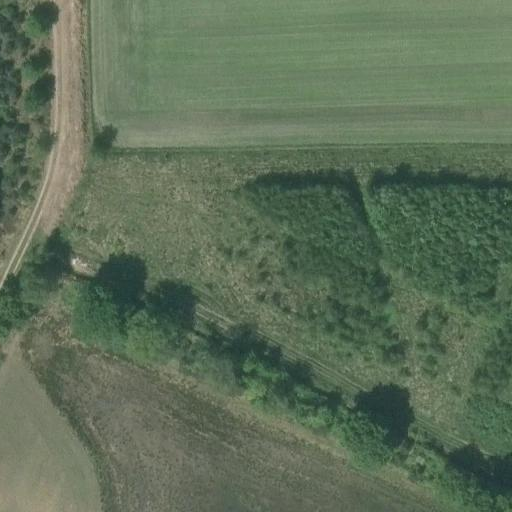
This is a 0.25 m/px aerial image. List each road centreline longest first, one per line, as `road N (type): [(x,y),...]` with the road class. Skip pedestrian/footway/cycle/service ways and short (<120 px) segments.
road 1 (track): [(511,473),(133,285),(96,249),(28,234)]
road 2 (track): [(55,0),(53,161),(0,291)]
